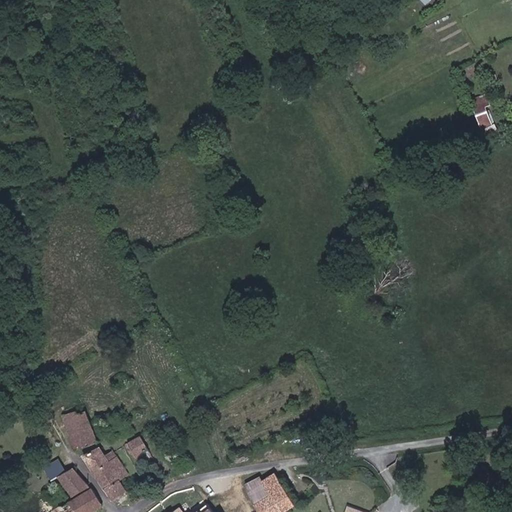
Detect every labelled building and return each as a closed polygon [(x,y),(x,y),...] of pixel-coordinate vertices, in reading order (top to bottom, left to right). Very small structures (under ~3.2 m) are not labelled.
[(482,130),(498,123),(485,93),(469,100),(482,130)] [(79,449),(82,448),(98,443),(86,409),(79,412),(78,408),(64,413),(70,429),(74,437),(77,446),(79,449)] [(132,446),(139,459),(151,453),(141,433),(126,441),(129,448),(132,446)] [(114,447),(106,451),(102,443),(99,445),(84,452),(90,465),(97,478),(103,488),(107,496),(113,503),(114,506),(128,497),(117,479),(119,477),(127,472),(118,455),(114,447)] [(50,466),(58,476),(73,497),(90,483),(88,480),(81,471),(75,462),(71,465),(64,456),(50,466)] [(266,493),(253,503),(259,511),(273,511),(289,499),(267,472),(256,480),(266,493)] [(173,511),(213,511),(207,503),(195,485),(194,486),(182,492),(180,490),(174,493),(181,505),(173,511)] [(93,487),(72,503),(59,486),(51,491),(46,495),(56,511),(90,511),(105,501),(94,486),(93,487)] [(233,488),(223,496),(218,500),(228,511),(231,511),(243,502),(233,488)]
